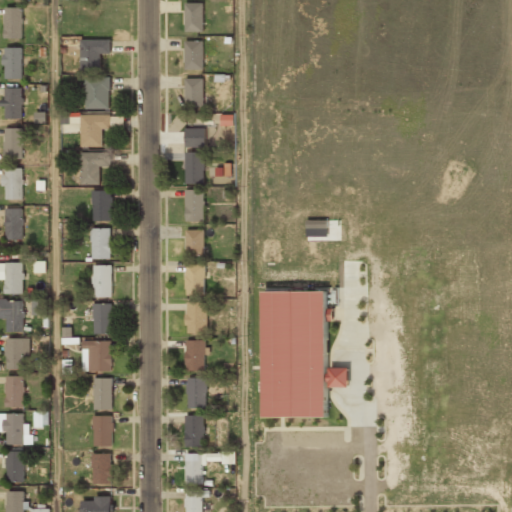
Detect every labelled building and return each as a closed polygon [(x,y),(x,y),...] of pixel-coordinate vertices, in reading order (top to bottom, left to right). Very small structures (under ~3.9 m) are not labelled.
[(183,3),(184,32),(202,31),(201,3),(183,3)] [(22,38),(23,7),(5,7),(4,38),(22,38)] [(81,70),(100,71),(101,53),(111,54),(111,40),(81,39),(81,70)] [(184,41),(184,69),(202,69),(201,41),(184,41)] [(22,47),(4,48),(5,78),(23,78),(22,47)] [(85,108),(110,109),(111,77),(86,76),(85,108)] [(184,79),(184,107),(202,107),(202,78),(184,79)] [(23,88),(4,87),(3,107),(5,107),(5,118),(23,118),(23,88)] [(103,146),(103,128),(124,128),(124,115),(82,115),(81,146),(103,146)] [(23,159),(23,127),(5,127),(5,159),(23,159)] [(185,128),(185,147),(206,147),(206,128),(185,128)] [(101,184),(100,167),(112,167),(112,152),(82,152),(82,184),(101,184)] [(184,153),(185,182),(202,181),(202,153),(184,153)] [(5,199),(23,199),(23,168),(4,168),(5,199)] [(112,221),(112,191),(93,190),(92,220),(112,221)] [(184,191),(185,220),(202,220),(202,191),(184,191)] [(23,208),(6,208),(7,240),(24,239),(23,208)] [(92,258),(111,258),(111,228),(91,228),(92,258)] [(187,255),(205,255),(204,229),(186,230),(187,255)] [(5,294),(23,293),(23,262),(5,263),(5,294)] [(112,296),(112,264),(93,265),(94,297),(112,296)] [(205,294),(204,264),(185,265),(186,295),(205,294)] [(328,417),(328,387),(349,387),(349,367),(328,368),(328,320),(332,320),(332,311),(328,311),(328,291),(264,291),(264,417),(328,417)] [(6,332),(24,332),(24,300),(0,299),(0,318),(6,319),(6,332)] [(32,315),(47,315),(47,299),(32,299),(32,315)] [(208,333),(208,302),(187,302),(187,332),(208,333)] [(112,303),(93,303),(93,333),(112,333),(112,303)] [(29,338),(7,338),(7,369),(24,369),(24,355),(30,355),(29,338)] [(111,340),(82,341),(83,371),(112,371),(111,340)] [(186,340),(186,371),(206,370),(205,340),(186,340)] [(24,376),(6,376),(6,407),(24,406),(24,376)] [(94,409),(112,410),(112,378),(94,377),(94,409)] [(187,408),(207,408),(207,378),(187,378),(187,408)] [(0,413),(0,431),(7,432),(7,444),(25,444),(25,431),(24,431),(24,413),(0,413)] [(204,415),(185,415),(186,447),(205,446),(204,415)] [(113,416),(93,416),(94,446),(113,446),(113,416)] [(7,451),(7,482),(24,482),(25,451),(7,451)] [(93,484),(112,483),(112,453),(93,453),(93,484)] [(185,460),(186,484),(202,484),(201,460),(185,460)] [(202,511),(203,497),(210,497),(210,490),(186,489),(185,511),(202,511)] [(49,511),(50,508),(26,508),(26,491),(6,491),(6,511),(23,511),(24,510),(33,510),(33,511),(49,511)] [(112,511),(113,496),(95,496),(94,501),(81,500),(80,511),(112,511)]
